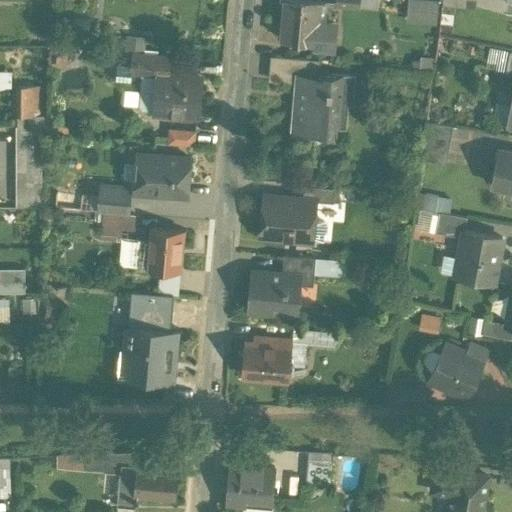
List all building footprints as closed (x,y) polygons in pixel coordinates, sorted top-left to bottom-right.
[(319,0),(284,0),(281,38),(315,41),(314,44),(336,46),(338,21),(318,19),(319,0)] [(170,56),(134,53),(133,64),(132,72),(142,73),(158,75),(158,73),(168,73),(170,56)] [(320,58),(276,54),(274,79),(297,81),(297,80),(301,81),(307,81),(308,73),(319,74),(320,58)] [(133,64),(117,63),(116,79),(132,81),(132,72),(133,64)] [(319,74),(308,73),(307,81),(301,81),(299,101),(296,101),(293,129),(319,131),(320,124),(346,126),(350,74),(331,72),(330,75),(319,74)] [(158,75),(142,73),(140,105),(144,110),(155,111),(158,75)] [(168,73),(158,73),(158,75),(155,111),(177,112),(181,117),(192,118),(196,114),(198,114),(201,76),(168,73)] [(42,86),(19,86),(18,114),(42,114),(42,86)] [(453,125),(426,120),(421,159),(447,162),(453,125)] [(44,125),(17,125),(17,139),(44,139),(44,125)] [(44,139),(17,139),(17,152),(43,152),(44,139)] [(511,150),(499,148),(492,184),(511,188),(511,150)] [(43,152),(17,152),(17,165),(43,165),(43,152)] [(190,156),(138,152),(135,189),(157,190),(157,191),(188,194),(190,156)] [(43,165),(17,165),(17,178),(42,178),(43,165)] [(42,178),(17,178),(17,191),(42,191),(42,178)] [(132,186),(100,183),(99,195),(98,210),(105,211),(130,213),(132,186)] [(335,187),(304,184),(303,197),(317,198),(316,200),(333,201),(335,187)] [(42,191),(17,191),(17,205),(41,205),(42,191)] [(99,195),(58,191),(56,206),(98,210),(99,195)] [(303,197),(264,193),(260,235),(313,240),(313,238),(315,219),(316,200),(317,198),(303,197)] [(130,213),(105,211),(103,238),(120,239),(121,226),(135,227),(135,214),(130,213)] [(467,216),(439,211),(436,231),(462,236),(463,229),(465,229),(467,216)] [(325,220),(315,219),(313,238),(324,239),(324,232),(327,230),(328,223),(325,220)] [(184,229),(151,227),(150,239),(142,238),(139,266),(181,270),(184,229)] [(465,229),(463,229),(462,236),(458,257),(466,258),(463,275),(495,281),(503,236),(465,229)] [(316,256),(284,253),(282,272),(300,274),(299,283),(314,284),(316,256)] [(24,268),(0,267),(0,292),(25,293),(24,268)] [(282,272),(270,271),(270,274),(255,273),(254,283),(252,283),(251,294),(253,294),(252,309),(269,310),(269,307),(297,310),(299,283),(300,274),(282,272)] [(174,293),(132,290),(129,325),(171,329),(174,293)] [(129,325),(127,325),(125,347),(134,348),(131,376),(131,377),(171,381),(176,330),(171,329),(129,325)] [(337,330),(297,326),(295,340),(291,340),(289,362),(304,363),(306,342),(336,344),(337,330)] [(291,337),(266,335),(265,341),(247,339),(245,358),(243,358),(241,373),(244,373),(243,375),(287,379),(289,362),(291,340),(291,337)] [(467,352),(447,343),(431,379),(466,394),(479,365),(464,358),(467,352)] [(425,385),(391,385),(391,404),(425,404),(425,385)] [(139,450),(86,453),(86,469),(121,472),(122,461),(138,462),(139,450)] [(332,461),(308,459),(306,484),(330,486),(332,461)] [(138,462),(122,461),(121,472),(119,503),(136,505),(136,503),(139,503),(139,499),(137,498),(137,494),(175,498),(178,466),(138,462)] [(275,467),(230,463),(226,502),(246,504),(246,497),(272,499),(275,467)] [(488,475),(457,469),(456,476),(454,485),(485,491),(488,475)] [(481,511),(485,491),(454,485),(456,476),(436,472),(433,490),(452,494),(448,511),(481,511)]
